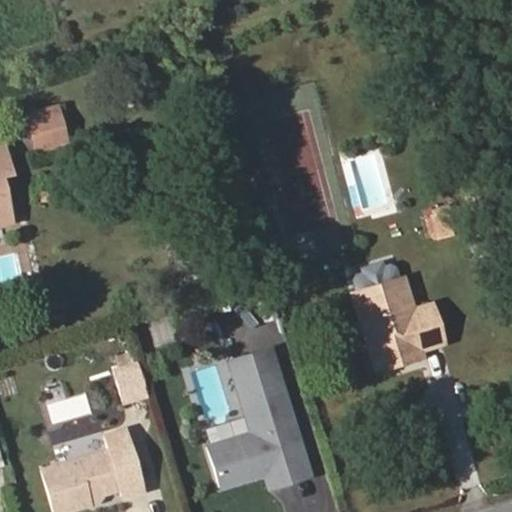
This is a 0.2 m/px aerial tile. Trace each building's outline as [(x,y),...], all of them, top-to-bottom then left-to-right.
[(52,105),(24,112),(30,133),(57,126),(52,105)] [(57,126),(30,133),(34,151),(62,144),(57,126)] [(0,222),(9,221),(0,180),(0,174),(7,173),(0,145),(0,222)] [(49,187),(40,188),(41,197),(50,196),(49,187)] [(427,237),(448,237),(448,214),(427,214),(427,237)] [(349,279),(353,292),(398,279),(394,266),(389,262),(382,265),(380,260),(358,266),(359,271),(352,273),(349,279)] [(373,333),(383,366),(418,356),(416,349),(441,342),(429,303),(410,308),(400,278),(398,279),(353,292),(351,292),(364,336),(373,333)] [(374,369),(383,366),(373,333),(364,336),(374,369)] [(267,349),(226,362),(249,434),(206,447),(219,488),(263,474),(262,469),(272,466),(278,484),(307,475),(267,349)] [(148,392),(139,362),(116,369),(125,399),(148,392)] [(52,424),(90,412),(84,393),(46,404),(52,424)] [(146,398),(123,403),(127,421),(150,416),(146,398)] [(146,488),(128,428),(109,434),(113,448),(125,485),(127,493),(146,488)] [(113,448),(46,469),(59,511),(104,498),(102,492),(113,489),(125,485),(113,448)] [(278,484),(272,466),(262,469),(263,474),(268,488),(278,484)] [(102,492),(104,498),(115,495),(113,489),(102,492)]
